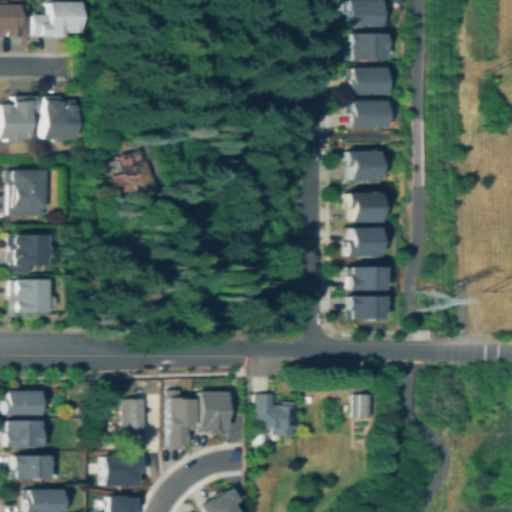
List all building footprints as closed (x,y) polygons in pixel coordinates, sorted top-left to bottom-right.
[(374,0),(374,25),(339,25),(339,9),(341,9),(341,0),(374,0)] [(73,1),(73,32),(59,32),(59,35),(47,35),(47,34),(44,34),(44,36),(28,36),(28,14),(42,14),(42,1),(73,1)] [(0,4),(22,4),(22,36),(0,35),(0,4)] [(378,33),(379,58),(344,58),(344,48),(343,48),(343,33),(378,33)] [(378,67),(379,93),(344,93),(344,80),(345,80),(345,67),(378,67)] [(31,105),(32,114),(27,114),(25,114),(25,139),(16,139),(16,142),(0,142),(1,138),(0,138),(0,104),(5,104),(5,107),(7,107),(8,95),(32,95),(31,105)] [(68,100),(68,139),(37,139),(38,95),(54,95),(54,100),(68,100)] [(379,100),(379,126),(344,126),(344,113),(345,113),(345,100),(379,100)] [(150,186),(118,199),(109,177),(119,173),(112,157),(134,148),(150,186)] [(371,151),(373,179),(345,179),(344,165),(341,165),(341,151),(371,151)] [(0,169),(36,169),(36,215),(3,215),(3,184),(0,181),(0,169)] [(369,192),(370,220),(345,220),(344,202),(341,202),(341,193),(369,192)] [(372,227),(373,254),(341,255),(341,241),(345,241),(345,228),(372,227)] [(39,246),(39,256),(37,256),(37,264),(21,264),(21,272),(2,272),(2,247),(0,244),(0,235),(2,232),(8,232),(8,234),(37,234),(37,246),(39,246)] [(379,265),(379,288),(343,288),(343,275),(346,275),(346,265),(379,265)] [(37,278),(37,294),(42,294),(46,298),(46,304),(43,307),(38,307),(38,312),(8,312),(3,312),(3,280),(7,280),(7,278),(37,278)] [(378,296),(378,319),(345,319),(346,310),(343,310),(343,296),(378,296)] [(0,390),(31,390),(32,414),(0,414),(0,390)] [(192,390),(219,390),(219,434),(205,434),(205,430),(192,430),(192,390)] [(265,426),(259,426),(259,434),(249,434),(249,423),(250,394),(268,394),(268,405),(276,405),(276,402),(289,402),(289,434),(281,434),(265,434),(265,426)] [(348,394),(364,394),(364,416),(348,416),(348,394)] [(178,448),(178,429),(187,429),(187,396),(161,396),(161,448),(178,448)] [(136,404),(137,439),(116,439),(116,398),(136,398),(136,404)] [(0,420),(32,420),(33,446),(0,446),(0,420)] [(41,455),(41,461),(42,461),(43,464),(41,464),(41,477),(9,478),(9,470),(6,470),(6,455),(41,455)] [(95,455),(130,455),(130,460),(131,460),(131,469),(132,469),(132,476),(128,476),(128,485),(117,485),(117,486),(109,486),(109,485),(94,485),(95,455)] [(301,478),(309,478),(309,491),(301,491),(301,478)] [(199,511),(194,503),(204,497),(205,498),(224,486),(232,499),(226,503),(231,511),(199,511)] [(53,488),(53,511),(18,511),(18,500),(22,499),(21,489),(53,488)] [(98,511),(98,494),(113,494),(113,496),(125,496),(125,511),(123,510),(123,511),(98,511)]
